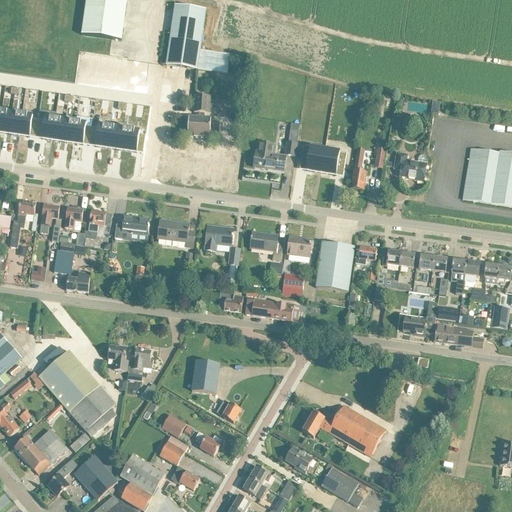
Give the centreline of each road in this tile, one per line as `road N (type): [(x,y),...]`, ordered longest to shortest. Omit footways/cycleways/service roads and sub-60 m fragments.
road 1 (tertiary): [(511,238),(0,167)]
road 2 (tertiary): [(221,321),(0,289)]
road 3 (residential): [(214,511),(303,353)]
road 4 (tertiary): [(390,345),(221,321)]
road 5 (tertiary): [(511,362),(390,345)]
